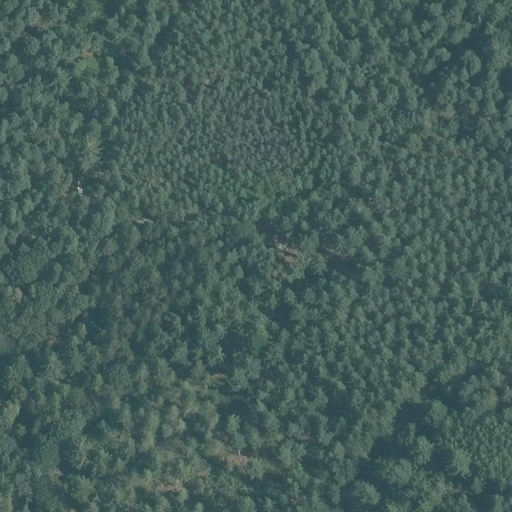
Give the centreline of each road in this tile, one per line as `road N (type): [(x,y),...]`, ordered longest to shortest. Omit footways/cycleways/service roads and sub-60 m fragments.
road 1 (track): [(511,296),(339,506)]
road 2 (track): [(510,0),(475,44),(474,59),(511,97)]
